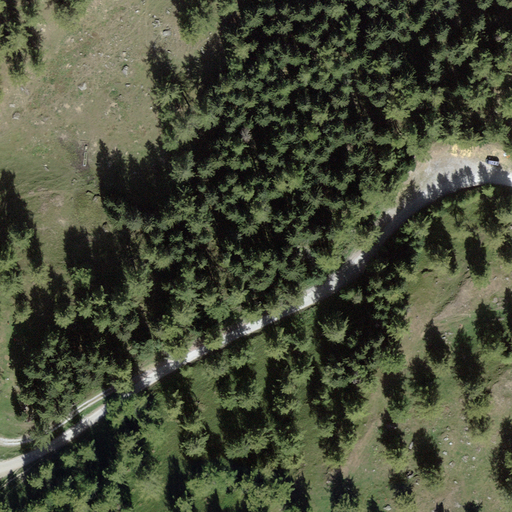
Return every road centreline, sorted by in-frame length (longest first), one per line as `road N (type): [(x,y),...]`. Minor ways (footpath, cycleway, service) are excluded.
road 1 (unclassified): [(511,180),(481,178),(432,193),(329,287),(193,354),(44,449),(0,466)]
road 2 (track): [(145,383),(114,384),(41,432),(0,440)]
